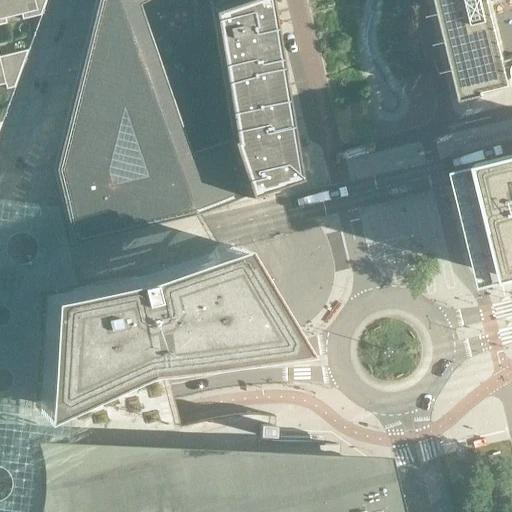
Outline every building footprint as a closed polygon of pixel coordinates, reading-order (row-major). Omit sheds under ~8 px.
[(0,0),(0,101),(36,0),(0,0)] [(145,218),(244,184),(224,134),(184,140),(135,0),(87,0),(49,153),(72,236),(145,218)] [(207,0),(224,134),(244,184),(286,170),(259,0),(207,0)] [(511,0),(435,0),(459,100),(484,93),(484,91),(511,84),(511,80),(506,56),(511,54),(511,0)] [(511,138),(511,131),(492,137),(493,143),(511,138)] [(511,152),(477,161),(505,277),(511,275),(511,152)] [(261,315),(258,309),(253,301),(243,284),(229,262),(217,242),(146,267),(134,270),(84,281),(39,290),(32,396),(140,354),(150,353),(273,336),(268,327),(261,315)] [(396,511),(384,455),(33,441),(37,488),(34,499),(30,511),(396,511)]
